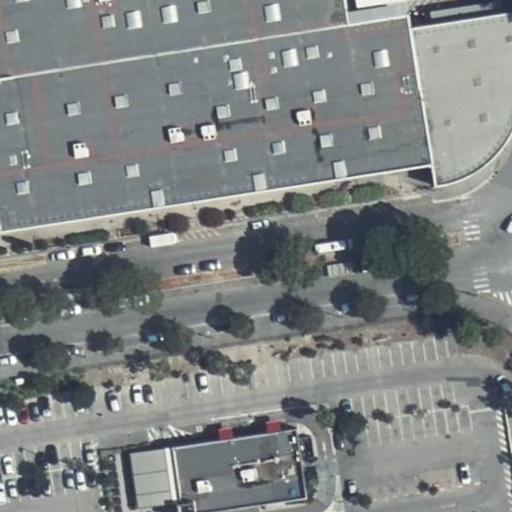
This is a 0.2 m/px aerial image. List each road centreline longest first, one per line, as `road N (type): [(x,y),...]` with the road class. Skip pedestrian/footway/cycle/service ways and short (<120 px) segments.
road 1 (unclassified): [(0,280),(511,203)]
road 2 (unclassified): [(0,335),(511,260)]
